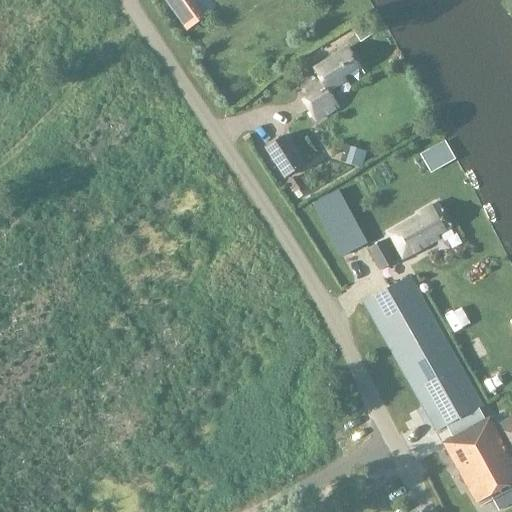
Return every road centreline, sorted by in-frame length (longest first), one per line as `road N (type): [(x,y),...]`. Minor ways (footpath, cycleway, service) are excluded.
road 1 (unclassified): [(426,511),(286,240),(126,0)]
road 2 (track): [(394,445),(253,511)]
